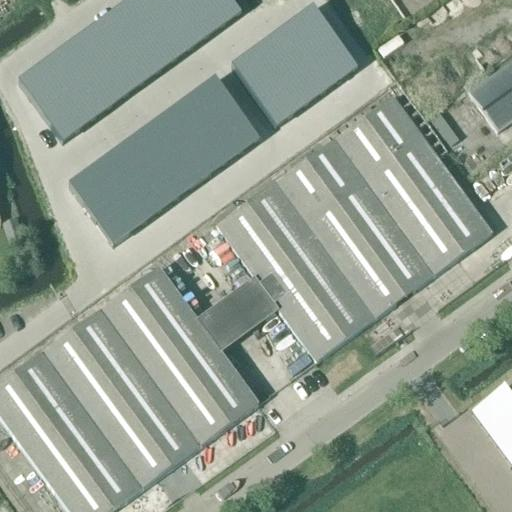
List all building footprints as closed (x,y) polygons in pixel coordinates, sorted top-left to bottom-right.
[(138,0),(131,6),(150,33),(167,21),(151,0),(138,0)] [(151,0),(167,21),(183,9),(176,0),(151,0)] [(176,0),(183,9),(195,0),(176,0)] [(223,31),(200,0),(195,0),(183,9),(207,42),(223,31)] [(240,18),(234,9),(227,0),(200,0),(223,31),(240,18)] [(234,9),(240,18),(249,12),(243,3),(234,9)] [(115,17),(134,44),(150,33),(131,6),(115,17)] [(207,42),(183,9),(167,21),(191,54),(207,42)] [(295,26),(317,56),(334,43),(312,13),(295,26)] [(118,56),(134,44),(115,17),(98,29),(118,56)] [(191,54),(167,21),(150,33),(175,66),(191,54)] [(295,26),(280,37),(302,67),(317,56),(295,26)] [(98,29),(82,41),(102,68),(118,56),(98,29)] [(134,44),(159,78),(175,66),(150,33),(134,44)] [(286,79),(302,67),(280,37),(264,49),(286,79)] [(82,41),(66,53),(86,80),(102,68),(82,41)] [(317,56),(339,86),(356,74),(334,43),(317,56)] [(134,44),(118,56),(143,90),(159,78),(134,44)] [(253,103),(270,90),(286,79),(264,49),(230,73),(253,103)] [(70,92),(86,80),(66,53),(50,65),(70,92)] [(126,101),(143,90),(118,56),(102,68),(126,101)] [(302,67),(324,98),(339,86),(317,56),(302,67)] [(54,103),(70,92),(50,65),(34,76),(54,103)] [(495,138),(511,125),(511,65),(467,97),(495,138)] [(286,79),(308,109),(324,98),(302,67),(286,79)] [(110,113),(126,101),(102,68),(86,80),(110,113)] [(54,103),(34,76),(17,88),(37,115),(54,103)] [(292,121),(308,109),(286,79),(270,90),(292,121)] [(70,92),(94,125),(110,113),(86,80),(70,92)] [(223,132),(240,120),(214,85),(198,97),(220,127),(223,132)] [(275,133),(292,121),(270,90),(253,103),(275,133)] [(54,103),(78,137),(94,125),(70,92),(54,103)] [(182,108),(204,139),(220,127),(198,97),(182,108)] [(78,137),(54,103),(37,115),(62,149),(78,137)] [(392,104),(216,232),(316,368),(458,264),(491,240),(392,104)] [(182,108),(166,120),(188,150),(204,139),(182,108)] [(188,150),(166,120),(150,131),(172,162),(180,156),(188,150)] [(240,120),(223,132),(242,157),(258,145),(240,120)] [(204,139),(226,169),(242,157),(223,132),(220,127),(204,139)] [(150,131),(134,143),(157,173),(172,162),(150,131)] [(202,186),(226,169),(204,139),(188,150),(180,156),(202,186)] [(141,185),(157,173),(134,143),(119,155),(141,185)] [(115,203),(141,185),(119,155),(93,173),(115,203)] [(172,162),(157,173),(179,203),(202,186),(180,156),(172,162)] [(115,203),(93,173),(68,191),(90,222),(94,219),(115,203)] [(157,173),(141,185),(163,215),(179,203),(157,173)] [(112,252),(163,215),(141,185),(115,203),(94,219),(99,225),(95,228),(112,252)] [(99,225),(94,219),(90,222),(95,228),(99,225)] [(9,248),(24,243),(17,223),(2,228),(9,248)] [(0,425),(63,511),(118,511),(258,410),(158,274),(0,389),(0,425)] [(366,361),(374,356),(365,344),(357,350),(366,361)] [(510,403),(501,392),(468,416),(477,428),(510,403)] [(485,439),(511,418),(511,405),(510,403),(477,428),(485,439)] [(511,418),(485,439),(494,450),(511,436),(511,418)] [(511,436),(494,450),(502,461),(511,454),(511,436)] [(511,471),(511,454),(502,461),(511,473),(511,471)]
